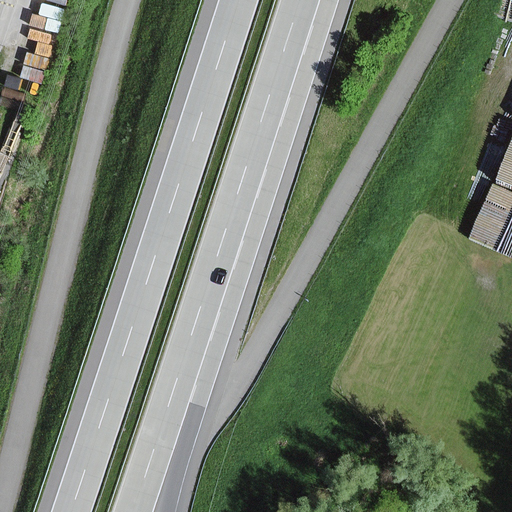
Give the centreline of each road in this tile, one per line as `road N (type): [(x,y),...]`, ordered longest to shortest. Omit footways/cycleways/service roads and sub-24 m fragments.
road 1 (motorway): [(239,0),(68,511)]
road 2 (motorway): [(177,384),(299,0)]
road 3 (motorway): [(133,511),(177,384)]
road 4 (motorway): [(168,511),(184,454),(177,384)]
